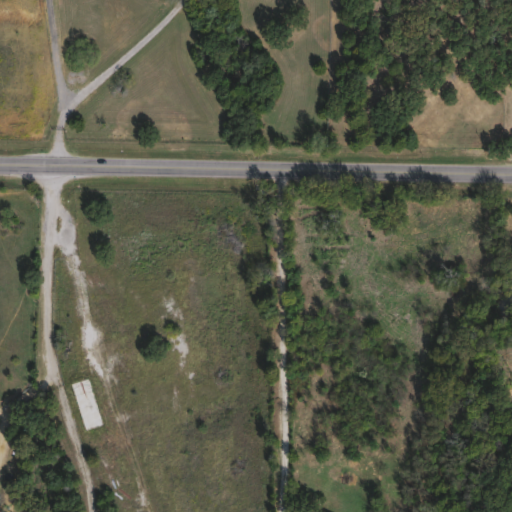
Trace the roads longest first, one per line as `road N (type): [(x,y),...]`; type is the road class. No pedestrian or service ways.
road 1 (residential): [(282,175),(282,511),(93,500),(56,379),(47,170)]
road 2 (secondary): [(0,168),(511,175)]
